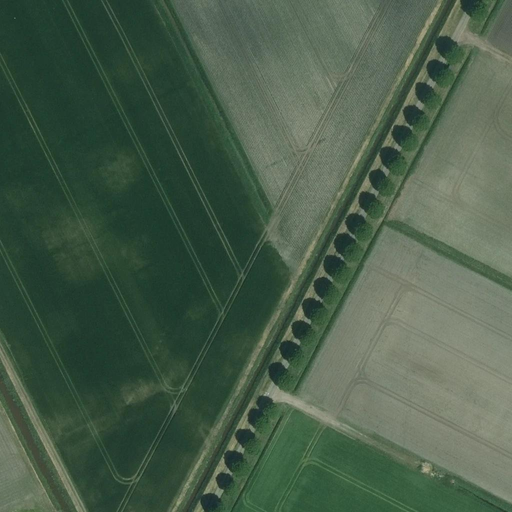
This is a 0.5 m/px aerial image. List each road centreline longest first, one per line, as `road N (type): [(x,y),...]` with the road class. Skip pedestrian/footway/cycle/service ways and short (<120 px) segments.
road 1 (unclassified): [(208,511),(474,0)]
road 2 (track): [(0,350),(80,511)]
